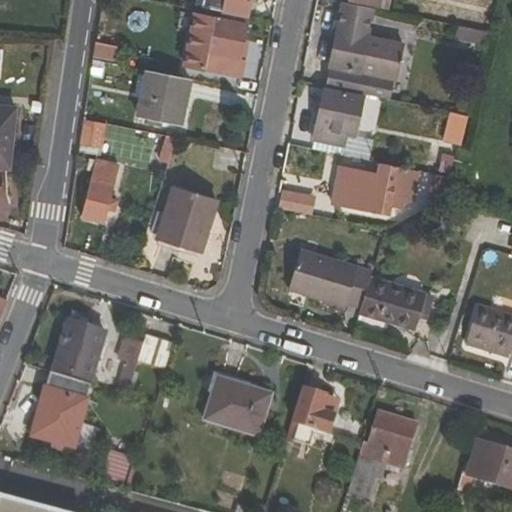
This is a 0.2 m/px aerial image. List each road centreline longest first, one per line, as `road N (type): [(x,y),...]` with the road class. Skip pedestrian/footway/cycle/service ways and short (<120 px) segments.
road 1 (residential): [(233,320),(297,0)]
road 2 (residential): [(233,320),(511,410)]
road 3 (residential): [(41,259),(83,0)]
road 4 (residential): [(41,259),(233,320)]
road 5 (residential): [(0,376),(41,259)]
